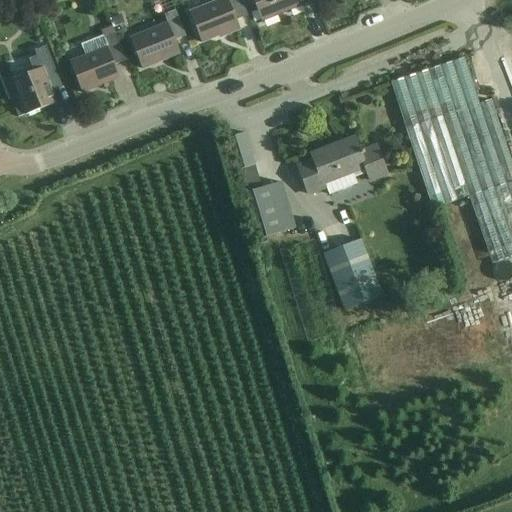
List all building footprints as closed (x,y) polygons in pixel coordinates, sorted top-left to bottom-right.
[(247,16),(240,0),(212,0),(214,3),(189,13),(201,43),(226,33),(227,35),(240,30),(236,21),(247,16)] [(253,0),(262,21),(303,5),(300,0),(253,0)] [(129,39),(142,69),(179,54),(174,41),(185,36),(175,10),(163,15),(167,24),(129,39)] [(120,16),(112,20),(115,28),(123,24),(120,16)] [(112,27),(100,32),(103,39),(115,34),(112,27)] [(69,63),(81,93),(119,78),(114,65),(125,61),(115,34),(103,39),(81,48),(84,57),(69,63)] [(10,98),(18,117),(39,109),(39,110),(55,103),(49,86),(60,82),(46,46),(34,51),(36,56),(28,59),(33,72),(12,80),(10,76),(0,79),(0,80),(7,99),(10,98)] [(464,59),(390,83),(432,209),(468,196),(491,265),(511,258),(511,163),(491,100),(479,104),(464,59)] [(239,191),(260,185),(253,165),(244,133),(223,139),(233,171),(239,191)] [(371,181),(388,175),(376,147),(364,152),(363,150),(359,152),(354,137),(310,154),(313,160),(297,166),(308,195),(326,188),(329,195),(357,184),(353,173),(366,168),(371,181)] [(254,241),(294,228),(281,182),(240,195),(254,241)] [(360,240),(323,254),(344,310),(382,296),(360,240)]
